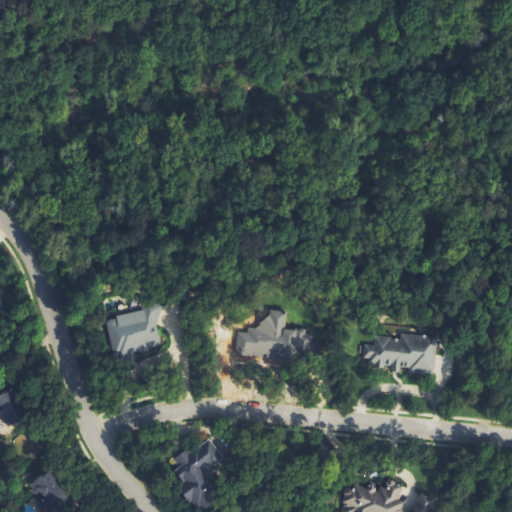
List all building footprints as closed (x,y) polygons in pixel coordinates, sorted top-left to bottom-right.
[(0,0),(0,8),(11,0),(0,0)] [(155,303),(144,305),(145,311),(107,318),(115,359),(164,350),(155,303)] [(438,338),(390,332),(390,337),(375,336),(374,346),(364,345),(362,359),(369,360),(369,366),(392,369),(392,370),(433,375),(438,338)] [(198,511),(224,492),(208,472),(224,459),(207,437),(171,466),(185,484),(179,488),(197,511),(198,511)] [(46,511),(48,511),(70,498),(53,470),(29,484),(46,511)] [(430,511),(435,503),(435,500),(422,494),(415,507),(405,508),(405,500),(410,490),(392,481),(386,481),(382,490),(371,484),(349,487),(343,497),(344,506),(343,508),(343,511),(430,511)] [(252,511),(247,499),(239,503),(242,511),(240,511),(252,511)]
